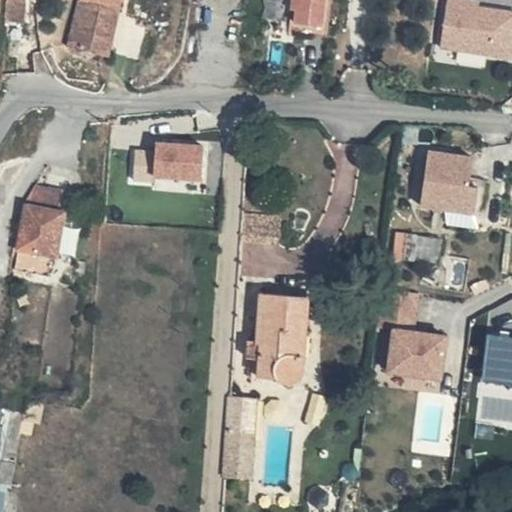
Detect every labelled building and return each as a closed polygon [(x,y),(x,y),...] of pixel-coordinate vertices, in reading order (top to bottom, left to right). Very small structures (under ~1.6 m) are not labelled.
[(31,0),(27,0),(8,0),(7,18),(30,20),(31,0)] [(83,0),(75,39),(104,46),(109,23),(103,22),(107,0),(109,0),(124,3),(124,0),(83,0)] [(113,47),(122,3),(109,0),(107,0),(103,22),(109,23),(104,46),(113,47)] [(291,0),(291,8),(300,9),(301,0),(291,0)] [(328,29),(331,0),(301,0),(300,9),(299,25),(328,29)] [(480,0),(450,0),(444,46),(511,55),(511,7),(480,3),(480,0)] [(206,142),(159,138),(159,148),(157,174),(204,177),(206,142)] [(157,174),(159,148),(139,146),(136,178),(156,180),(157,174)] [(475,152),(430,147),(423,203),(478,210),(481,184),(471,180),(475,152)] [(32,220),(69,223),(71,213),(38,209),(32,220)] [(452,222),(477,222),(477,210),(452,210),(452,222)] [(285,214),(248,211),(247,237),(282,240),(285,214)] [(69,223),(32,220),(27,230),(67,236),(69,223)] [(67,236),(27,230),(21,272),(22,273),(19,292),(58,299),(58,298),(67,236)] [(385,287),(381,323),(395,325),(419,327),(423,291),(385,287)] [(309,293),(263,290),(258,333),(267,333),(265,369),(281,370),(288,379),(294,383),(300,380),(303,378),(306,368),(305,361),(301,353),(299,349),(301,330),(307,329),(309,293)] [(419,327),(395,325),(390,370),(444,377),(449,331),(419,327)] [(511,334),(490,332),(484,379),(511,382),(511,334)] [(232,395),(225,473),(254,476),(260,397),(232,395)] [(0,415),(0,499),(8,501),(26,411),(2,406),(0,415)]
